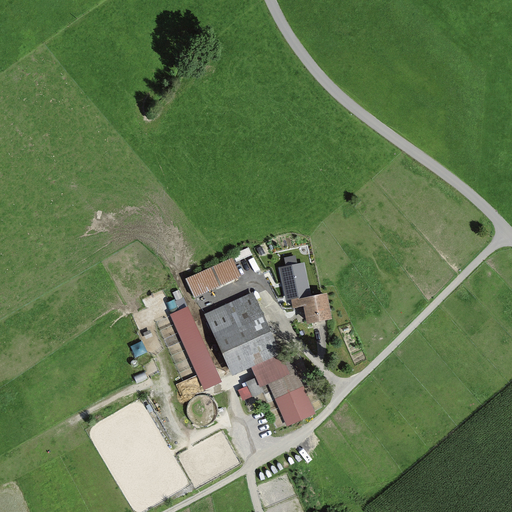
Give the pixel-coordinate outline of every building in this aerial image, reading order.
[(197,296),(242,274),(233,255),(188,277),(197,296)] [(254,293),(205,314),(232,376),(251,368),(259,387),(270,382),(288,424),(312,414),(294,371),(289,374),(280,353),(254,293)] [(304,294),(291,296),(293,309),(304,308),(306,325),(329,322),(326,296),(305,299),(304,294)] [(188,308),(170,316),(204,391),(222,383),(188,308)] [(138,357),(149,352),(143,339),(133,344),(138,357)] [(248,384),(239,388),(245,400),(254,396),(248,384)] [(214,400),(209,397),(204,396),(198,397),(194,399),(190,403),(188,408),(187,413),(188,418),(191,422),(195,425),(199,427),(204,428),(209,426),(213,424),(217,420),(219,415),(219,410),(217,404),(214,400)]
